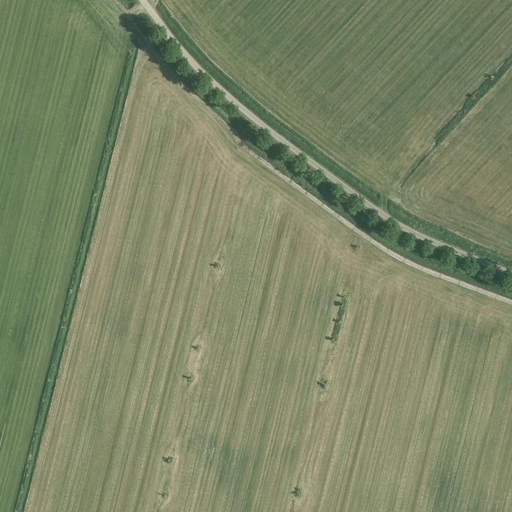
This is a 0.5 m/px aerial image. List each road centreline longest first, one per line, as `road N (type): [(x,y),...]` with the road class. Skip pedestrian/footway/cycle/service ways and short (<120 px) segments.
road 1 (unclassified): [(511,273),(386,217),(265,128),(185,55),(142,0)]
road 2 (track): [(511,302),(378,245),(246,147)]
